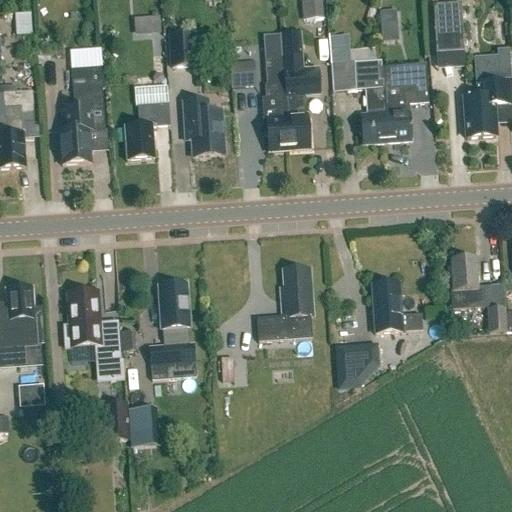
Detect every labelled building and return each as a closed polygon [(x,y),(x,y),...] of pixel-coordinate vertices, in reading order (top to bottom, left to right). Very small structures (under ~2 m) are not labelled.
[(311,3),(313,23),(325,22),(323,2),(311,3)] [(436,56),(464,54),(460,6),(432,8),(436,56)] [(398,14),(381,15),(382,27),(399,25),(398,14)] [(32,16),(16,16),(17,30),(32,29),(32,16)] [(150,19),(133,20),(134,37),(151,36),(150,19)] [(170,70),(194,69),(192,36),(168,38),(170,70)] [(268,155),(287,154),(285,121),(282,87),(280,61),(279,45),(278,39),(278,38),(263,40),(264,62),(266,89),(264,89),(265,101),(261,101),(263,123),(262,123),(263,140),(267,140),(268,155)] [(285,121),(287,154),(305,153),(303,137),(307,137),(306,120),(305,120),(305,110),(304,110),(303,99),(318,97),(317,72),(301,73),(299,38),(280,39),(280,45),(279,45),(280,61),(282,87),(285,121)] [(328,41),(331,68),(349,66),(347,39),(328,41)] [(476,83),(509,81),(508,53),(496,54),(496,61),(474,62),(476,83)] [(254,89),(252,65),(230,67),(231,91),(254,89)] [(386,148),(380,80),(379,66),(329,70),(331,98),(363,96),(365,120),(360,121),(362,150),(386,148)] [(72,72),(72,77),(75,113),(60,114),(62,135),(60,135),(62,169),(89,167),(87,133),(105,132),(102,92),(103,92),(102,70),(72,72)] [(380,80),(386,148),(410,146),(407,109),(426,107),(424,77),(380,80)] [(466,142),(496,140),(494,110),(509,109),(507,88),(483,90),(483,100),(463,101),(466,142)] [(154,164),(152,144),(152,130),(169,129),(168,106),(167,89),(134,91),(135,109),(137,109),(138,130),(124,131),(126,165),(154,164)] [(0,172),(25,171),(22,130),(34,129),(33,108),(32,94),(3,96),(5,120),(0,119),(0,172)] [(208,116),(207,104),(183,106),(185,144),(191,143),(192,161),(224,159),(221,115),(208,116)] [(476,290),(475,263),(450,264),(451,294),(450,294),(451,312),(484,310),(483,289),(476,290)] [(258,346),(311,342),(310,320),(313,320),(309,272),(282,274),(283,291),(280,291),(282,321),(256,322),(258,346)] [(148,350),(150,380),(195,377),(192,348),(188,348),(187,332),(188,332),(185,288),(158,290),(162,334),(163,334),(164,349),(148,350)] [(399,320),(398,288),(371,290),(373,337),(420,335),(419,318),(399,320)] [(33,312),(31,291),(6,292),(7,307),(0,307),(0,350),(44,347),(42,311),(33,312)] [(101,366),(120,364),(117,326),(98,327),(96,295),(67,297),(69,329),(63,329),(65,351),(100,349),(101,366)] [(503,314),(486,315),(487,338),(504,337),(503,314)] [(338,392),(358,390),(377,368),(375,348),(335,351),(338,392)] [(36,376),(35,357),(6,359),(7,378),(18,378),(20,410),(44,408),(42,376),(36,376)] [(215,360),(216,383),(231,382),(230,359),(215,360)] [(106,444),(128,443),(125,405),(104,406),(106,444)] [(128,414),(130,447),(153,446),(152,433),(147,433),(146,412),(128,414)]
